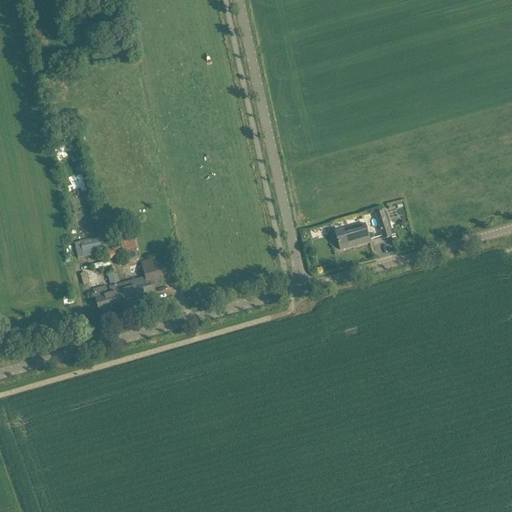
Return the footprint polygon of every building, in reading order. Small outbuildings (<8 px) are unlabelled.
[(383,239),(392,237),(384,212),(376,214),(383,239)] [(360,245),(371,242),(366,224),(336,233),(341,250),(355,246),(355,245),(360,244),(360,245)] [(93,239),(74,243),(78,258),(96,254),(95,250),(93,239)] [(117,286),(122,305),(129,304),(128,302),(135,301),(135,302),(145,300),(144,294),(152,292),(150,283),(171,277),(166,260),(142,267),(145,278),(139,279),(117,286)] [(88,272),(80,274),(83,285),(91,283),(88,272)] [(110,284),(116,283),(114,273),(107,275),(110,284)] [(122,305),(117,286),(110,287),(111,293),(107,294),(105,286),(92,290),(97,312),(122,305)]
